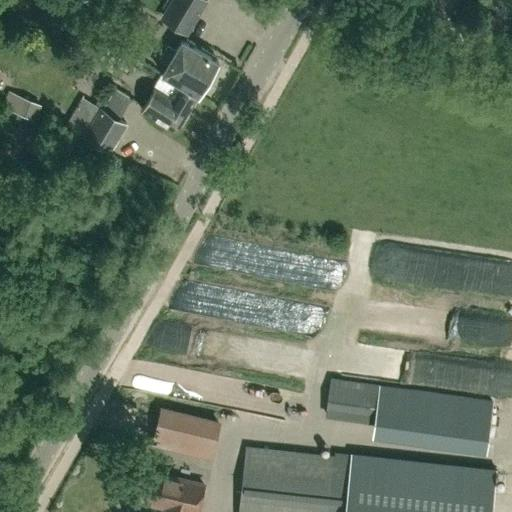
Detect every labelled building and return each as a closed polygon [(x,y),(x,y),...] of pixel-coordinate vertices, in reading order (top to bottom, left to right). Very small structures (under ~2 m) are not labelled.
[(187,34),(193,25),(209,1),(207,0),(175,0),(164,19),(187,34)] [(162,74),(198,95),(218,62),(183,41),(176,51),(168,46),(160,59),(168,64),(162,74)] [(198,95),(162,74),(153,89),(154,89),(141,109),(175,130),(197,95),(198,96),(198,95)] [(77,115),(88,97),(71,87),(60,105),(77,115)] [(125,123),(100,107),(81,136),(106,152),(125,123)] [(315,299),(305,305),(323,336),(334,330),(315,299)] [(323,396),(323,410),(366,410),(366,396),(323,396)] [(457,409),(457,407),(388,402),(386,417),(406,419),(406,428),(419,429),(418,447),(467,451),(471,410),(457,409)] [(162,408),(154,440),(212,455),(220,423),(162,408)] [(247,448),(239,511),(346,511),(353,454),(335,452),(334,458),(247,448)] [(197,511),(204,484),(147,469),(139,500),(158,505),(158,503),(165,505),(163,511),(197,511)]
